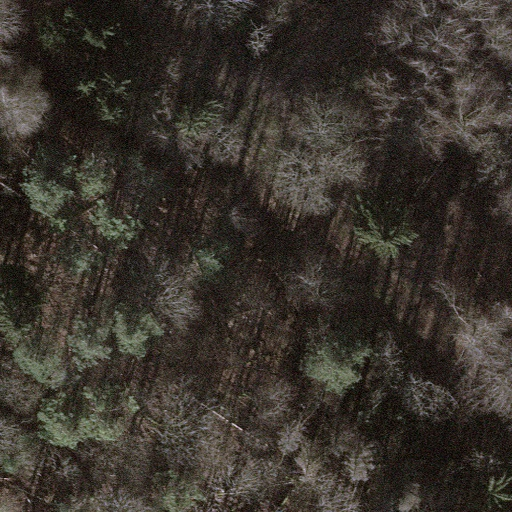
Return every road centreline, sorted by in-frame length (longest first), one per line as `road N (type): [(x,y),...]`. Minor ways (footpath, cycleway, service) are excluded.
road 1 (track): [(23,0),(103,97),(290,173)]
road 2 (track): [(511,399),(425,322),(290,173)]
road 3 (track): [(184,0),(290,173)]
